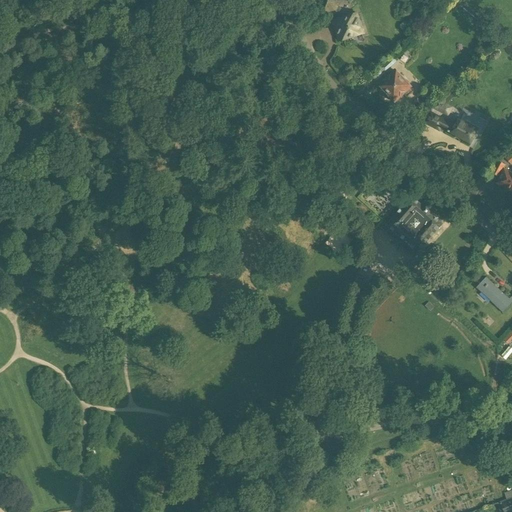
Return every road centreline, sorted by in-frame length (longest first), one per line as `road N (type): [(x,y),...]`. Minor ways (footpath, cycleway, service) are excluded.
road 1 (residential): [(511,249),(326,79),(279,0)]
road 2 (track): [(391,253),(310,159),(178,59)]
